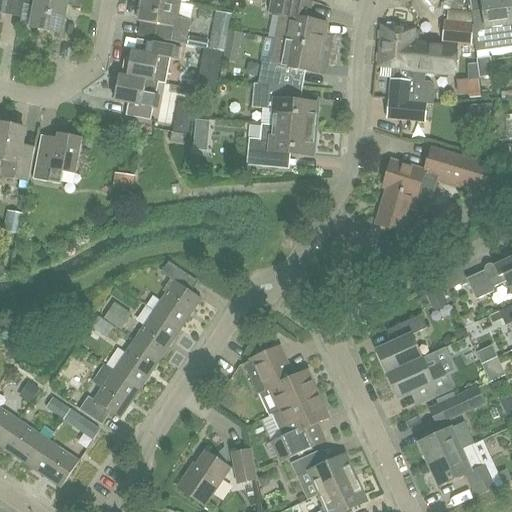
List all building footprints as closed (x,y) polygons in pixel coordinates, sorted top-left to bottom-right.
[(0,0),(0,15),(21,20),(24,0),(0,0)] [(83,0),(36,0),(31,30),(61,35),(67,6),(82,9),(83,0)] [(179,19),(181,5),(155,0),(142,0),(138,22),(160,26),(157,40),(186,46),(190,21),(179,19)] [(188,0),(182,15),(195,21),(202,6),(188,0)] [(328,24),(305,20),(308,2),(301,0),(271,0),(268,13),(280,16),(275,40),(323,49),(328,24)] [(511,37),(506,0),(481,0),(483,11),(471,12),(481,79),(492,77),(493,77),(491,62),(490,47),(511,44),(511,37)] [(471,23),(441,20),(439,43),(468,46),(471,23)] [(407,49),(409,30),(382,27),(378,67),(393,69),(392,80),(393,80),(390,116),(429,121),(431,105),(423,104),(424,92),(410,91),(411,81),(402,80),(406,48),(407,49)] [(414,30),(409,30),(407,49),(406,48),(402,80),(411,81),(410,91),(424,92),(423,104),(431,105),(434,105),(435,88),(431,83),(425,82),(426,72),(435,73),(437,78),(447,79),(451,75),(454,75),(456,47),(413,43),(414,30)] [(318,74),(323,49),(275,40),(270,65),(262,63),(258,85),(290,88),(294,70),(318,74)] [(179,61),(181,48),(157,44),(155,56),(133,52),(131,60),(126,59),(122,76),(120,76),(147,82),(154,83),(158,83),(158,82),(155,82),(157,70),(168,72),(170,59),(179,61)] [(197,48),(195,55),(230,64),(232,57),(197,48)] [(126,116),(151,121),(158,83),(154,83),(147,82),(120,76),(115,101),(128,104),(126,116)] [(290,88),(258,85),(254,84),(252,108),(274,110),(273,126),(314,130),(317,104),(289,101),(290,88)] [(331,144),(334,117),(319,115),(316,142),(331,144)] [(0,123),(0,160),(5,161),(2,177),(28,182),(34,154),(20,152),(25,129),(0,123)] [(314,130),(273,126),(262,125),(260,140),(249,139),(247,166),(279,168),(281,153),(312,155),(314,130)] [(185,146),(186,136),(173,133),(170,143),(185,146)] [(76,174),(83,139),(58,134),(52,159),(38,156),(34,180),(61,185),(63,172),(76,174)] [(385,188),(387,189),(417,198),(421,184),(435,188),(439,176),(485,191),(493,166),(434,148),(427,170),(394,160),(385,188)] [(146,195),(146,175),(123,176),(124,196),(146,195)] [(411,209),(427,214),(435,188),(421,184),(417,198),(387,189),(376,224),(403,232),(411,209)] [(458,214),(453,205),(435,215),(440,224),(458,214)] [(8,212),(5,232),(19,234),(22,214),(8,212)] [(511,258),(467,279),(476,300),(495,292),(493,288),(506,282),(511,294),(511,293),(511,258)] [(169,263),(162,273),(171,279),(173,275),(177,278),(181,271),(169,263)] [(175,281),(154,311),(181,329),(201,299),(175,281)] [(511,306),(500,312),(506,326),(511,323),(511,306)] [(160,359),(181,329),(154,311),(134,341),(160,359)] [(377,351),(387,375),(422,359),(412,336),(428,328),(422,315),(396,327),(402,340),(377,351)] [(140,389),(160,359),(134,341),(114,371),(140,389)] [(307,371),(290,379),(277,350),(252,361),(252,362),(244,366),(258,396),(259,396),(269,416),(271,415),(272,416),(318,395),(307,371)] [(398,398),(410,393),(416,406),(451,390),(440,364),(427,370),(422,359),(387,375),(398,398)] [(120,419),(140,389),(114,371),(94,400),(88,397),(79,410),(102,426),(110,413),(120,419)] [(325,442),(317,424),(329,418),(318,395),(272,416),(282,439),(273,443),(281,462),(325,442)] [(467,413),(460,396),(429,411),(436,427),(467,413)] [(0,446),(1,448),(19,421),(14,418),(0,408),(0,446)] [(31,468),(49,441),(19,421),(1,448),(31,468)] [(428,465),(472,446),(482,441),(478,432),(468,437),(467,434),(456,439),(451,429),(419,444),(428,465)] [(79,462),(49,441),(31,468),(61,488),(79,462)] [(482,467),(472,446),(428,465),(438,487),(465,475),(470,486),(476,499),(499,488),(493,475),(488,464),(482,467)] [(251,449),(231,453),(237,485),(257,482),(251,449)] [(204,507),(230,469),(205,452),(190,475),(187,473),(177,488),(204,507)] [(308,472),(319,495),(356,479),(345,455),(321,466),(315,453),(291,464),(297,477),(308,472)] [(345,511),(367,502),(356,479),(319,495),(324,506),(319,509),(320,511),(345,511)]
